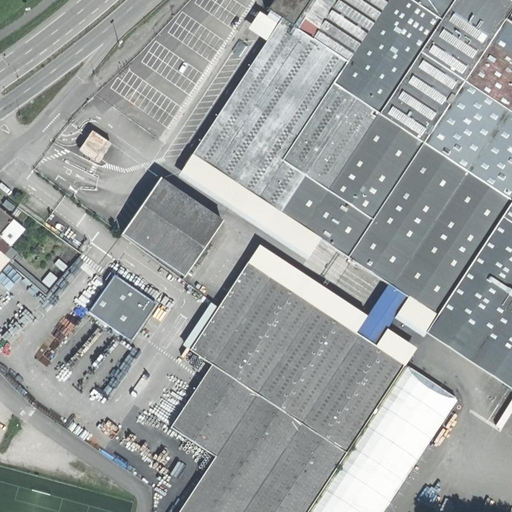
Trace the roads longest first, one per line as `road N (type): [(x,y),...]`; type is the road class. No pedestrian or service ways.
road 1 (unclassified): [(0,389),(143,493),(143,511)]
road 2 (secondary): [(10,146),(110,45),(131,8)]
road 3 (unknown): [(154,157),(297,259)]
road 4 (trunk): [(0,107),(131,8)]
